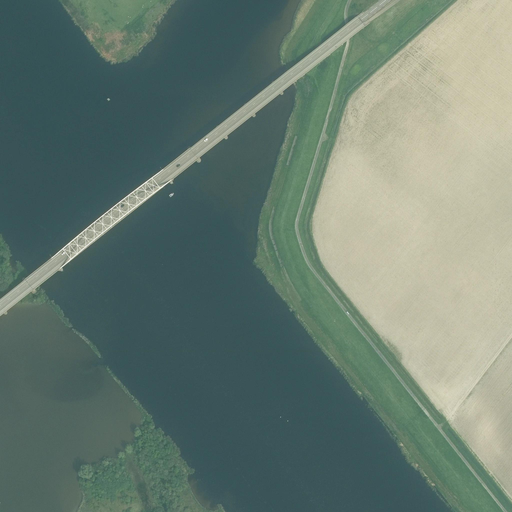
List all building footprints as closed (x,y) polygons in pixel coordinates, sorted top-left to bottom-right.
[(272,84),(280,94),(280,95),(281,95),(282,95),(283,95),(283,94),(283,93),(283,92),(275,82),(274,82),(274,81),(273,81),(272,82),(272,83),(271,83),(272,84)] [(244,106),(252,117),(253,117),(254,117),(255,117),(255,116),(256,116),(256,115),(255,115),(255,114),(247,104),(246,104),(245,104),(244,104),(244,105),(244,106)] [(216,128),(216,129),(225,139),(226,139),(227,139),(228,138),(228,137),(227,137),(227,136),(219,126),(218,126),(217,126),(216,126),(216,127),(216,128)] [(187,149),(187,150),(197,162),(198,163),(199,163),(200,162),(201,161),(201,160),(200,159),(190,147),(189,147),(188,147),(187,147),(187,148),(187,149)] [(161,171),(161,172),(170,183),(171,183),(172,183),(172,182),(172,181),(163,170),(162,170),(161,170),(161,171)] [(51,259),(51,260),(60,270),(60,271),(61,271),(62,270),(62,269),(53,258),(53,257),(52,257),(52,258),(51,258),(51,259)] [(22,280),(23,281),(32,293),(33,294),(34,294),(35,294),(35,293),(36,293),(36,292),(36,291),(36,290),(26,278),(25,278),(24,278),(23,278),(23,279),(22,280)]
